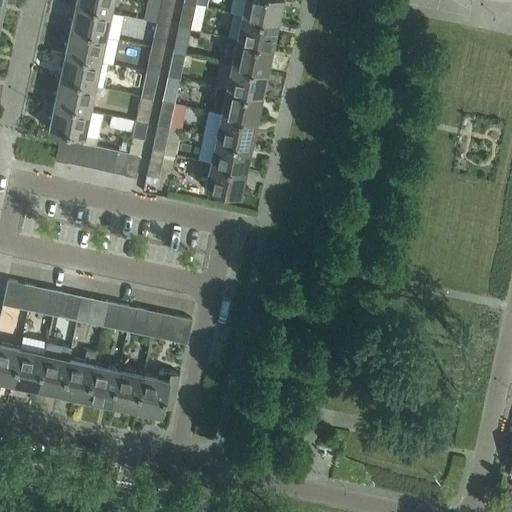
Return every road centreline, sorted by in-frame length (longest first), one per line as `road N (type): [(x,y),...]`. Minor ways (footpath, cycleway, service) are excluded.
road 1 (residential): [(398,511),(0,426)]
road 2 (residential): [(511,326),(472,511)]
road 3 (secondary): [(189,511),(155,495),(84,479),(35,482)]
